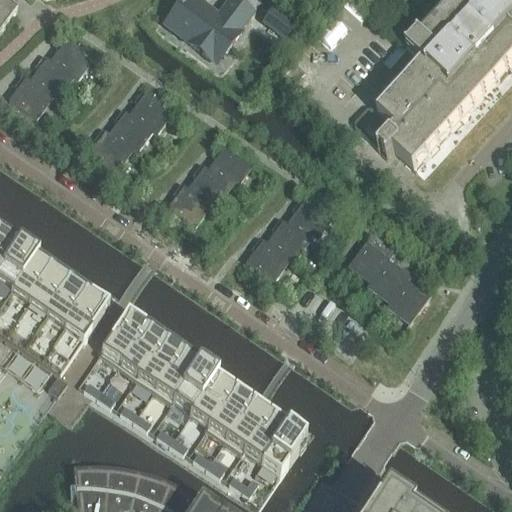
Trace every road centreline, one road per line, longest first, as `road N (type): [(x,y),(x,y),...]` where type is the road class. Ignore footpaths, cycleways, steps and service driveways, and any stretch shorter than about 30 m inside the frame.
road 1 (residential): [(0,153),(280,345)]
road 2 (residential): [(397,426),(511,245)]
road 3 (residential): [(397,426),(280,345)]
road 4 (residential): [(511,503),(397,426)]
